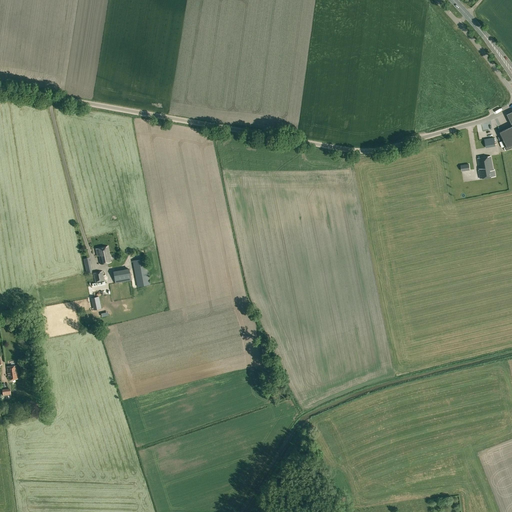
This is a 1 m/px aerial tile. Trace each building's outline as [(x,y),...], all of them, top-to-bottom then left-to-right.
[(502,140),(506,150),(511,147),(511,126),(500,132),(503,140),(502,140)] [(492,141),(493,146),(496,146),(495,137),(485,139),(486,142),(492,141)] [(470,139),(464,141),(466,152),(473,150),(470,139)] [(459,175),(456,148),(434,151),(438,178),(459,175)] [(478,170),(480,179),(495,176),(494,170),(493,170),(491,156),(477,158),(479,170),(478,170)] [(98,256),(100,264),(111,262),(108,246),(96,249),(97,256),(98,256)] [(85,259),(88,274),(93,273),(92,270),(93,270),(91,258),(85,259)] [(133,260),(137,286),(150,284),(145,258),(133,260)] [(113,272),(115,283),(131,280),(129,269),(113,272)] [(94,273),(96,283),(105,281),(103,271),(94,273)] [(99,296),(92,298),(93,302),(94,301),(96,309),(101,308),(99,296)] [(7,366),(9,380),(18,378),(16,365),(7,366)] [(2,389),(3,399),(11,398),(10,388),(2,389)]
